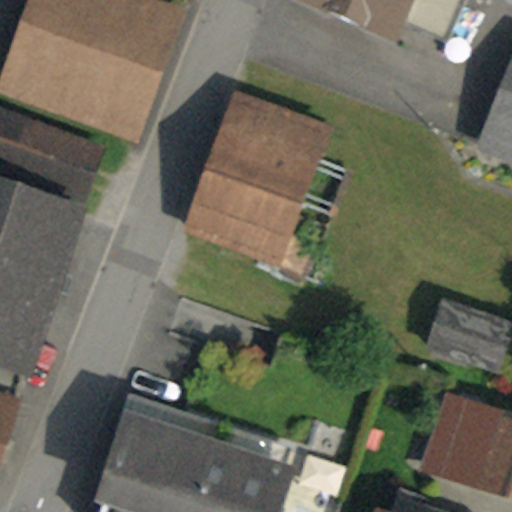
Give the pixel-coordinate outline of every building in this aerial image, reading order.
[(168,26),(98,0),(34,0),(0,94),(126,140),(168,26)] [(329,0),(392,27),(403,0),(329,0)] [(511,88),(491,140),(511,148),(511,88)] [(314,149),(229,117),(185,233),(270,266),(314,149)] [(99,158),(0,123),(0,178),(82,207),(99,158)] [(0,476),(81,231),(0,204),(0,476)] [(431,350),(495,371),(509,328),(446,306),(431,350)] [(511,434),(443,412),(422,472),(511,502),(511,434)] [(269,511),(283,473),(133,423),(102,511),(269,511)]
